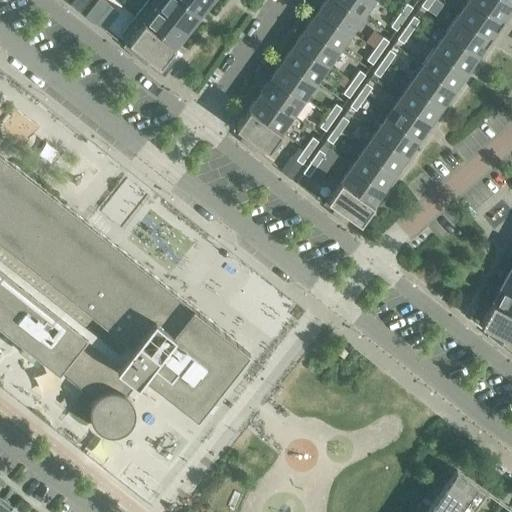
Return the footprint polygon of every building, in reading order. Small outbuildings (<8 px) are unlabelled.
[(72,0),(70,3),(80,11),(88,0),(72,0)] [(104,0),(96,0),(84,15),(94,23),(109,4),(104,0)] [(174,46),(187,30),(149,0),(146,0),(135,15),(174,46)] [(149,0),(187,30),(201,13),(184,0),(149,0)] [(184,0),(201,13),(210,0),(184,0)] [(340,0),(323,0),(324,0),(318,8),(317,8),(351,32),(351,31),(356,24),(357,24),(363,15),(340,0)] [(340,0),(363,15),(368,7),(369,7),(373,0),(340,0)] [(422,0),(420,4),(426,8),(431,0),(422,0)] [(497,28),(503,20),(474,0),(465,0),(463,4),(463,5),(458,12),(457,12),(457,13),(491,37),(491,36),(496,28),(497,28)] [(502,19),(508,11),(508,12),(511,6),(511,1),(509,0),(474,0),(503,20),(503,19),(502,19)] [(398,13),(404,17),(412,6),(406,2),(398,13)] [(317,8),(311,17),(312,17),(306,25),(305,25),(339,49),(340,48),(339,48),(345,40),(345,41),(351,32),(317,8)] [(396,29),(404,17),(398,13),(390,25),(396,29)] [(479,52),(484,45),(485,45),(491,37),(457,13),(451,21),(446,29),(445,29),(479,53),(479,52)] [(159,64),(168,54),(174,46),(135,15),(120,33),(137,47),(132,53),(145,63),(150,57),(159,64)] [(418,19),(413,15),(405,26),(410,30),(418,19)] [(305,25),(299,33),(300,34),(294,41),(294,42),(328,65),(327,65),(333,57),(339,49),(305,25)] [(405,26),(396,38),(402,42),(410,30),(405,26)] [(473,62),(479,53),(445,29),(439,38),(440,38),(434,46),(434,45),(433,46),(467,70),(468,69),(467,69),(472,61),(473,62)] [(382,36),(374,47),(380,51),(388,40),(382,36)] [(294,42),(288,50),(283,58),(282,58),(316,82),(315,81),(321,74),(328,65),(294,42)] [(456,86),(455,86),(461,78),(467,70),(433,46),(427,54),(428,55),(422,62),(422,63),(455,87),(456,86)] [(374,47),(366,59),(372,63),(380,51),(374,47)] [(395,53),(389,48),(381,60),(387,64),(395,53)] [(282,58),(276,67),(271,75),(270,74),(270,75),(304,99),(304,98),(309,90),(310,91),(316,82),(282,58)] [(381,60),(373,71),(379,76),(387,64),(381,60)] [(449,96),(455,87),(422,63),(415,72),(416,72),(410,80),(410,79),(410,80),(443,104),(444,103),(443,103),(449,95),(449,96)] [(350,81),(356,85),(364,73),(359,69),(350,81)] [(270,75),(264,83),(265,84),(259,92),(259,91),(258,92),(292,116),(292,115),(297,107),(298,107),(304,99),(270,75)] [(437,112),(443,104),(410,80),(403,88),(404,89),(399,96),(398,96),(432,120),(431,120),(437,112)] [(348,96),(356,85),(350,81),(342,92),(348,96)] [(371,86),(365,82),(357,93),(363,97),(371,86)] [(258,92),(252,100),(253,100),(247,108),(246,108),(280,132),(281,132),(280,131),(286,124),(292,116),(258,92)] [(357,93),(349,105),(355,109),(363,97),(357,93)] [(420,136),(425,129),(426,129),(432,120),(398,96),(392,105),(387,113),(386,113),(420,137),(420,136)] [(335,102),(327,114),(333,118),(341,107),(335,102)] [(241,117),(234,126),(244,133),(239,140),(253,149),(257,143),(267,150),(274,140),(274,141),(280,132),(246,108),(240,117),(241,117)] [(414,145),(420,137),(386,113),(380,122),(375,130),(374,129),(374,130),(408,154),(408,153),(413,145),(414,145)] [(327,114),(319,125),(325,129),(333,118),(327,114)] [(348,119),(342,115),(334,127),(340,131),(348,119)] [(334,127),(326,138),(332,142),(340,131),(334,127)] [(396,169),(401,162),(402,162),(408,154),(374,130),(368,138),(369,139),(363,146),(362,146),(396,170),(397,170),(396,169)] [(303,147),(309,151),(317,140),(312,136),(303,147)] [(390,179),(396,170),(362,146),(356,155),(357,155),(351,163),(384,187),(385,186),(384,186),(390,178),(390,179)] [(301,163),(309,151),(303,147),(295,159),(301,163)] [(316,164),(324,153),(318,148),(310,160),(316,164)] [(130,398),(128,395),(126,394),(143,373),(197,416),(249,350),(0,152),(0,323),(93,397),(92,399),(90,402),(90,403),(89,405),(89,408),(88,410),(89,412),(89,414),(89,417),(90,419),(91,421),(92,423),(94,425),(95,427),(97,429),(99,429),(100,430),(102,431),(106,433),(110,433),(112,433),(114,433),(118,432),(120,431),(122,430),(125,428),(128,425),(129,424),(130,422),(131,421),(132,418),(133,416),(133,415),(134,413),(134,410),(134,408),(133,406),(133,404),(132,402),(131,400),(130,399),(130,398)] [(308,176),(316,164),(310,160),(302,171),(308,176)] [(373,203),(378,195),(384,187),(351,163),(345,171),(345,172),(340,179),(339,179),(339,180),(373,204),(373,203)] [(367,212),(373,204),(339,180),(333,188),(327,198),(336,205),(331,212),(344,222),(350,214),(360,221),(366,212),(367,212)] [(511,264),(507,273),(502,283),(511,288),(511,264)] [(301,310),(253,273),(229,304),(276,342),(301,310)] [(511,313),(511,288),(502,283),(491,302),(511,313)] [(511,313),(491,302),(481,322),(491,328),(488,334),(501,344),(505,337),(511,340),(511,313)] [(456,468),(444,485),(475,507),(487,490),(456,468)] [(447,511),(471,511),(475,507),(444,485),(432,501),(447,511)] [(424,511),(447,511),(432,501),(424,511)] [(0,511),(18,511),(12,507),(10,509),(1,503),(0,503),(0,511)]
